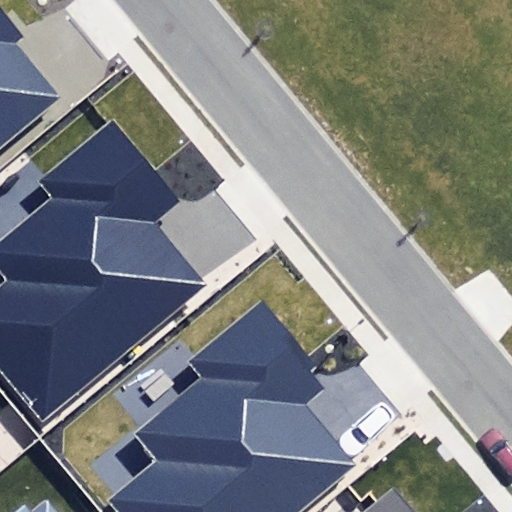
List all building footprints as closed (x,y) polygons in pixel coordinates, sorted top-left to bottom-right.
[(0,148),(62,98),(18,43),(21,37),(4,16),(0,10),(0,148)] [(0,384),(40,431),(217,282),(166,222),(189,202),(159,167),(116,116),(43,178),(38,182),(51,197),(0,239),(0,270),(5,277),(0,281),(0,384)] [(108,502),(116,511),(299,511),(362,465),(317,407),(332,395),(265,308),(199,358),(214,378),(140,435),(161,461),(108,502)] [(412,511),(391,487),(361,511),(412,511)] [(54,511),(46,502),(34,511),(26,503),(14,511),(54,511)]
